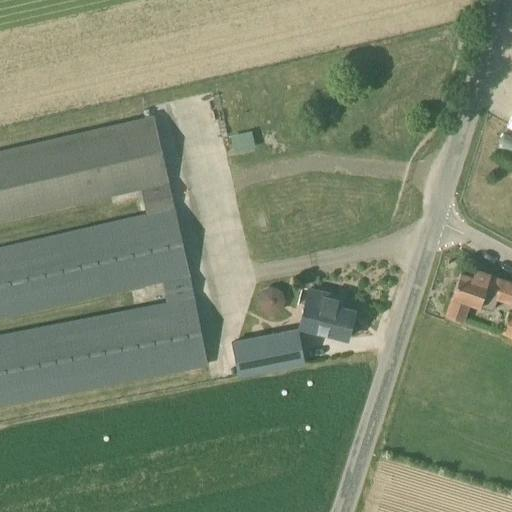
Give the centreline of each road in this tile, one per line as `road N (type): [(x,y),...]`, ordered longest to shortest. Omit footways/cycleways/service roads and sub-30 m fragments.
road 1 (unclassified): [(347,511),(435,216)]
road 2 (unclassified): [(435,216),(490,0)]
